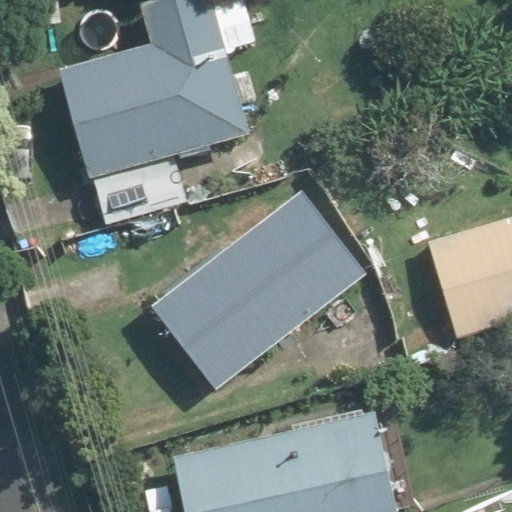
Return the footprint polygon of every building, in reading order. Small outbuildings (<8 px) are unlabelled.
[(51,63),(84,186),(243,144),(220,56),(246,49),(233,0),(221,0),(206,4),(205,0),(162,0),(132,8),(141,40),(51,63)] [(292,194),(142,314),(210,399),(360,278),(292,194)] [(511,218),(424,250),(458,345),(511,326),(511,218)] [(119,266),(47,289),(59,325),(130,302),(119,266)] [(389,511),(369,417),(164,460),(175,511),(389,511)]
